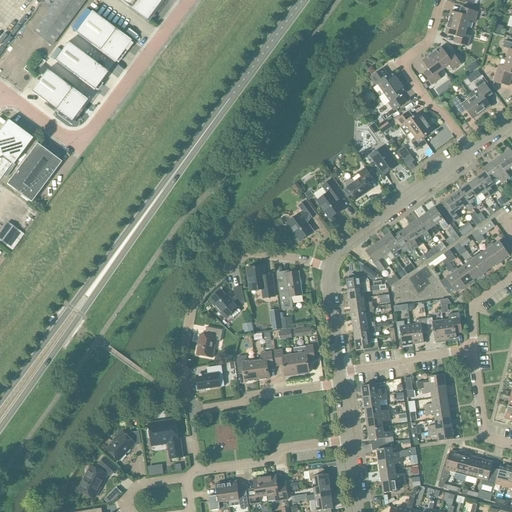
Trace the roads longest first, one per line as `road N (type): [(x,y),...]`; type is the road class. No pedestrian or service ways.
road 1 (residential): [(339,384),(253,394),(197,412),(187,403),(181,363),(191,308),(239,260),(262,253),(327,269)]
road 2 (tertiary): [(90,288),(302,0)]
road 3 (unclassified): [(2,93),(78,142),(189,0)]
road 4 (residential): [(471,151),(402,65),(432,36),(442,0)]
road 5 (residential): [(327,269),(343,243),(471,151)]
road 6 (tertiary): [(0,428),(90,288)]
road 7 (residential): [(197,473),(349,440)]
road 8 (tertiary): [(90,288),(0,403)]
